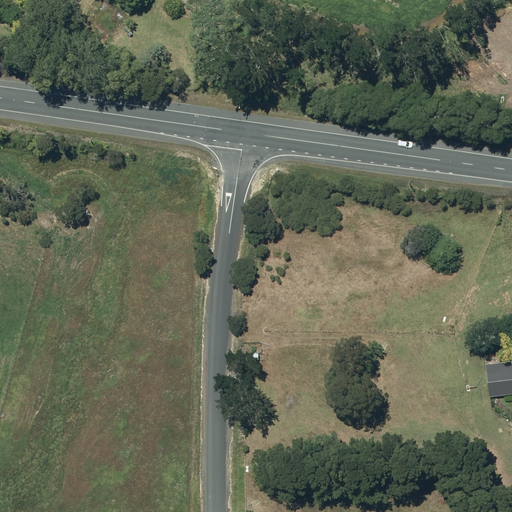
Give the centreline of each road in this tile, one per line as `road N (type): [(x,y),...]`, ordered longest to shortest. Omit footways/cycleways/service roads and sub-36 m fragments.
road 1 (unclassified): [(218,511),(228,232),(243,132)]
road 2 (primary): [(243,132),(511,174)]
road 3 (primary): [(0,100),(243,132)]
